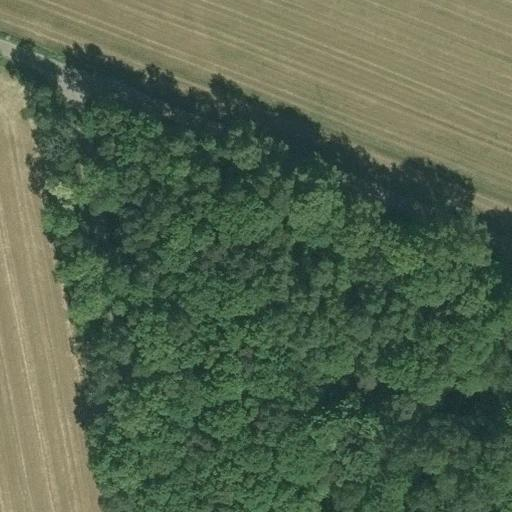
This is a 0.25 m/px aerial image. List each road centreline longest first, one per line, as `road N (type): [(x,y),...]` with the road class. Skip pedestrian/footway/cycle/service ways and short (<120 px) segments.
road 1 (residential): [(511,244),(67,78)]
road 2 (residential): [(155,511),(67,78)]
